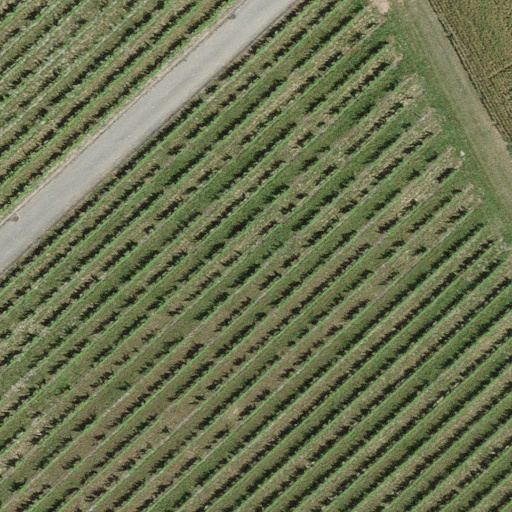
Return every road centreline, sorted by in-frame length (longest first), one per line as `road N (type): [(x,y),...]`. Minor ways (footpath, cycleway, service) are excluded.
road 1 (track): [(0,249),(272,0)]
road 2 (track): [(511,204),(396,0)]
